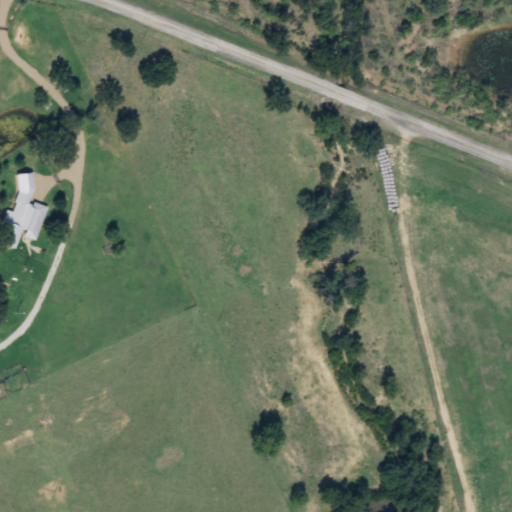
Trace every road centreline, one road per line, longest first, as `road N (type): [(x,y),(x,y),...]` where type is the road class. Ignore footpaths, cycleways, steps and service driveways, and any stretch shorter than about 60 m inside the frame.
road 1 (tertiary): [(511,162),(104,0)]
road 2 (residential): [(0,160),(20,108),(33,0)]
